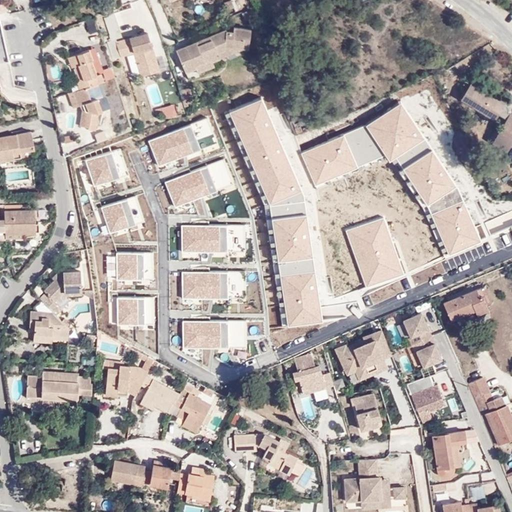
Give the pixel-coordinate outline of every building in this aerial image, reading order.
[(226,12),(236,10),(234,0),(224,2),(226,12)] [(115,42),(109,22),(98,24),(104,45),(115,42)] [(45,32),(43,46),(54,48),(55,34),(45,32)] [(187,53),(185,48),(166,56),(175,79),(186,75),(185,72),(201,66),(200,62),(207,59),(205,51),(231,55),(232,45),(240,46),(242,35),(224,33),(223,37),(214,36),(201,41),(204,47),(187,53)] [(146,45),(144,36),(132,39),(134,48),(146,45)] [(146,45),(134,48),(132,39),(111,45),(115,61),(128,57),(135,82),(155,76),(146,45)] [(204,47),(201,41),(185,48),(187,53),(204,47)] [(106,63),(115,61),(111,45),(102,48),(106,63)] [(231,55),(239,56),(240,46),(232,45),(231,55)] [(71,90),(75,102),(77,102),(80,108),(78,123),(87,125),(87,120),(95,121),(96,110),(100,108),(96,95),(90,97),(86,84),(97,81),(94,71),(90,57),(91,57),(87,47),(70,52),(73,63),(76,62),(80,76),(77,77),(73,78),(76,88),(71,90)] [(201,66),(202,67),(231,55),(205,51),(207,59),(200,62),(201,66)] [(73,63),(70,52),(65,53),(68,64),(73,63)] [(188,80),(204,73),(202,67),(201,66),(185,72),(186,75),(188,80)] [(479,85),(481,86),(483,85),(480,83),(473,78),(461,97),(478,88),(479,85)] [(145,87),(153,104),(163,100),(156,82),(145,87)] [(506,103),(481,86),(478,88),(471,99),(494,114),(496,111),(499,113),(506,118),(499,129),(511,137),(511,143),(509,148),(511,149),(511,115),(510,114),(511,112),(503,107),(506,103)] [(471,99),(478,88),(461,97),(495,119),(499,113),(496,111),(494,114),(471,99)] [(75,102),(71,90),(66,92),(70,104),(75,102)] [(189,91),(183,93),(186,104),(192,101),(189,91)] [(120,100),(107,103),(113,124),(126,121),(120,100)] [(491,141),(507,151),(509,148),(511,143),(511,137),(499,129),(491,141)] [(0,159),(20,156),(20,150),(34,147),(31,131),(0,136),(0,159)] [(72,134),(61,137),(63,143),(74,140),(72,134)] [(21,160),(36,157),(34,147),(20,150),(20,156),(21,160)] [(219,191),(209,194),(216,219),(226,217),(219,191)] [(0,243),(5,244),(5,243),(5,234),(24,233),(38,232),(36,209),(31,209),(30,205),(5,206),(5,221),(0,221),(0,243)] [(5,234),(5,243),(25,242),(24,233),(5,234)] [(218,278),(230,273),(226,264),(214,270),(218,278)] [(230,273),(218,278),(228,300),(258,287),(254,273),(249,275),(245,267),(237,271),(237,273),(231,275),(230,273)] [(58,314),(63,319),(70,312),(64,307),(60,302),(70,292),(83,286),(82,271),(65,272),(47,291),(50,294),(45,299),(58,314)] [(60,302),(64,307),(73,298),(83,295),(83,286),(70,292),(60,302)] [(486,304),(482,296),(479,288),(444,303),(451,319),(486,304)] [(33,320),(32,328),(31,336),(41,337),(47,335),(48,333),(71,334),(71,327),(63,319),(58,314),(27,311),(26,319),(33,320)] [(428,330),(421,314),(404,321),(411,337),(414,344),(428,338),(425,331),(428,330)] [(41,337),(31,336),(31,340),(46,343),(48,338),(70,341),(71,334),(48,333),(47,335),(41,337)] [(431,345),(428,338),(414,344),(417,351),(424,367),(421,368),(425,378),(429,377),(436,374),(431,363),(441,359),(434,344),(431,345)] [(213,339),(199,355),(206,360),(219,345),(213,339)] [(299,371),(296,372),(297,379),(302,377),(306,393),(327,387),(324,377),(320,365),(316,366),(312,353),(296,358),(299,371)] [(387,369),(383,359),(378,362),(382,372),(387,369)] [(122,365),(126,365),(127,361),(106,360),(106,367),(110,368),(122,369),(122,365)] [(122,369),(110,368),(108,395),(120,396),(120,394),(121,390),(132,391),(139,395),(143,386),(148,375),(151,371),(141,366),(126,365),(122,365),(122,369)] [(348,376),(357,372),(360,381),(365,379),(362,369),(360,365),(346,371),(348,376)] [(96,387),(96,385),(91,385),(91,378),(80,378),(80,376),(46,373),(45,377),(29,376),(27,397),(78,402),(78,400),(79,393),(95,394),(96,387)] [(151,389),(156,379),(148,375),(143,386),(151,389)] [(328,390),(335,388),(331,375),(324,377),(327,387),(328,390)] [(433,388),(429,377),(425,378),(406,385),(415,409),(424,406),(425,409),(442,403),(436,387),(433,388)] [(487,403),(494,400),(485,378),(468,385),(482,417),(492,413),(487,403)] [(187,420),(203,428),(205,424),(211,414),(215,406),(199,398),(203,391),(189,383),(184,393),(156,379),(151,389),(146,399),(159,405),(174,413),(178,405),(183,407),(192,412),(187,420)] [(78,400),(94,401),(95,394),(79,393),(78,400)] [(311,394),(297,399),(304,416),(318,410),(311,394)] [(371,422),(381,419),(374,394),(351,400),(353,406),(355,405),(358,414),(362,430),(373,427),(371,422)] [(492,413),(506,407),(501,397),(494,400),(487,403),(492,413)] [(159,405),(146,399),(144,404),(156,410),(159,405)] [(183,407),(178,416),(187,420),(192,412),(183,407)] [(482,417),(481,417),(494,448),(511,440),(511,422),(506,407),(492,413),(482,417)] [(211,414),(205,424),(210,426),(215,416),(211,414)] [(203,428),(187,420),(184,426),(200,434),(203,428)] [(451,476),(453,472),(452,467),(447,445),(455,444),(465,443),(462,431),(430,437),(438,474),(438,475),(441,477),(444,478),(448,478),(451,476)] [(291,472),(293,469),(300,453),(287,447),(291,438),(284,435),(281,438),(267,432),(239,433),(239,448),(257,449),(258,442),(267,444),(264,455),(272,459),(275,455),(285,460),(281,467),(291,472)] [(447,445),(452,467),(458,466),(455,444),(447,445)] [(300,472),(308,456),(300,453),(293,469),(300,472)] [(179,480),(180,471),(180,468),(164,466),(164,461),(153,459),(152,472),(144,472),(145,468),(112,463),(109,486),(140,490),(141,485),(166,488),(167,478),(179,480)] [(369,460),(360,461),(361,468),(378,467),(377,460),(369,460)] [(210,468),(198,466),(197,474),(209,475),(209,472),(210,468)] [(346,479),(348,502),(363,500),(392,498),(390,479),(379,480),(379,476),(378,467),(361,468),(361,478),(346,479)] [(180,471),(179,480),(178,489),(178,492),(194,494),(203,495),(203,499),(215,501),(218,474),(209,472),(209,475),(197,474),(180,471)] [(167,478),(166,488),(178,489),(179,480),(167,478)] [(395,487),(396,498),(407,496),(406,486),(395,487)] [(392,498),(363,500),(364,508),(392,506),(392,498)] [(471,511),(470,503),(464,504),(463,500),(444,503),(445,511),(471,511)] [(479,501),(470,503),(471,511),(495,511),(494,504),(480,506),(479,501)]
